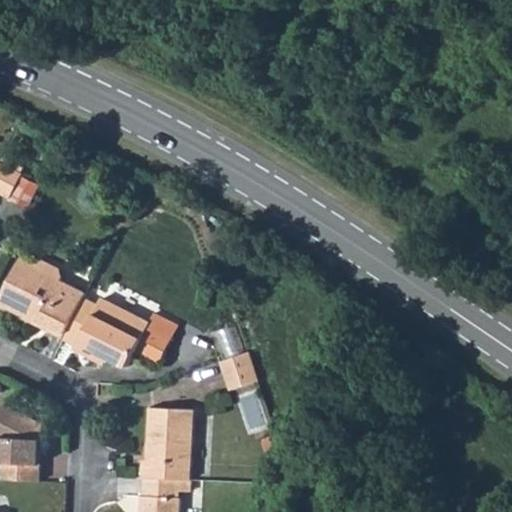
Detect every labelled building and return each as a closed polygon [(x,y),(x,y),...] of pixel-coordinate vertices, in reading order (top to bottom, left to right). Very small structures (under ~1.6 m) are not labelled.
[(0,162),(0,193),(8,198),(20,176),(21,174),(0,162)] [(42,185),(20,176),(8,198),(27,210),(42,185)] [(0,298),(0,306),(22,318),(24,314),(49,327),(47,332),(61,340),(63,338),(83,300),(85,296),(57,282),(58,279),(57,271),(43,264),(34,267),(21,260),(0,298)] [(83,300),(63,338),(77,345),(92,354),(94,350),(106,357),(126,366),(134,351),(148,324),(101,300),(97,308),(83,300)] [(22,318),(21,320),(47,332),(49,327),(24,314),(22,318)] [(176,326),(153,314),(148,324),(134,351),(156,363),(176,326)] [(249,350),(219,360),(229,387),(257,377),(249,350)] [(44,425),(4,404),(0,411),(0,439),(0,446),(0,463),(4,464),(3,480),(41,482),(41,466),(39,465),(40,442),(44,442),(44,425)] [(143,460),(142,477),(145,477),(179,478),(190,479),(193,409),(149,407),(147,436),(150,436),(149,460),(143,460)] [(179,478),(145,477),(145,495),(141,495),(139,511),(179,511),(181,496),(179,496),(179,478)]
